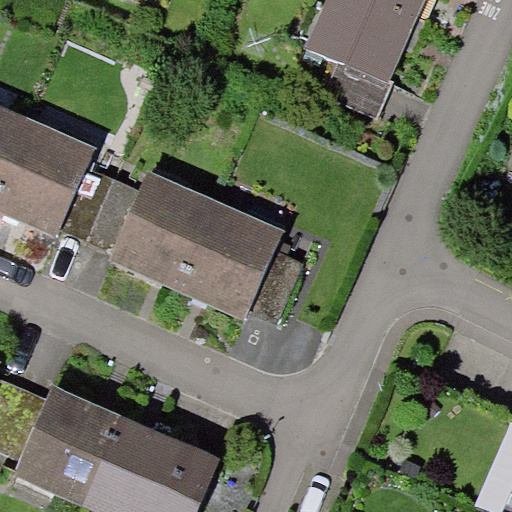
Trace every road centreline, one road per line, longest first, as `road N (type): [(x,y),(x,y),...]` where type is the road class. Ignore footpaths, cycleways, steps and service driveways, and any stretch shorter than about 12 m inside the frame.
road 1 (residential): [(0,280),(319,419),(396,250)]
road 2 (residential): [(396,250),(509,0)]
road 3 (residential): [(511,308),(396,250)]
